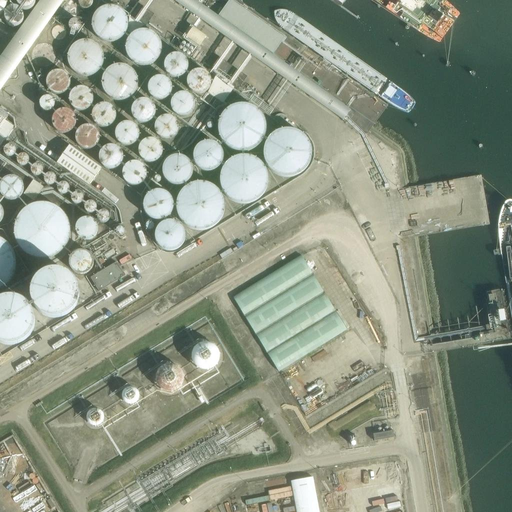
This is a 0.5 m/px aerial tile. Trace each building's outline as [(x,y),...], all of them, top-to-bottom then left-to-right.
[(19,13),(22,16),(26,17),(30,17),(34,14),(36,11),(36,7),(35,3),(32,0),(21,0),(20,1),(17,5),(17,9),(19,13)] [(128,26),(128,22),(128,19),(127,16),(125,12),(123,10),(121,7),(118,6),(115,5),(111,4),(108,4),(105,5),(101,6),(99,8),(96,11),(94,13),(93,17),(92,20),(92,23),(93,27),(94,30),(96,33),(98,35),(101,37),(104,39),(107,40),(111,40),(114,39),(117,38),(120,37),(123,34),(125,32),(127,29),(128,26)] [(7,30),(10,33),(14,34),(18,33),(22,31),(24,27),(24,23),(23,19),(20,16),(16,15),(12,15),(8,17),(5,21),(5,26),(7,30)] [(71,31),(71,29),(70,26),(69,24),(68,23),(67,22),(64,20),(60,19),(58,20),(55,20),(52,22),(51,24),(50,26),(49,30),(49,34),(51,38),(53,40),(55,41),(59,42),(61,42),(64,41),(67,39),(69,38),(70,36),(71,33),(71,31)] [(163,49),(163,45),(163,42),(161,38),(160,35),(157,32),(155,30),(151,28),(148,27),(144,27),(141,27),(137,28),(134,30),(131,32),(129,35),(127,38),(126,41),(125,45),(126,48),(126,52),(128,55),(130,58),(132,60),(135,62),(139,64),(142,64),(146,65),(149,64),(153,63),(156,61),(158,58),(160,55),(162,52),(163,49)] [(105,58),(105,57),(105,54),(104,50),(102,47),(99,44),(96,42),(92,40),(89,39),(85,39),(81,39),(78,41),(75,43),(73,44),(70,47),(69,51),(68,54),(67,58),(68,61),(69,65),(71,68),(73,71),(77,74),(79,75),(82,76),(86,76),(90,76),(93,75),(96,74),(99,71),(102,68),(103,65),(104,61),(105,58)] [(57,54),(57,53),(56,51),(56,49),(54,46),(53,44),(49,42),(47,41),(44,41),(41,41),(39,42),(37,43),(35,45),(34,47),(33,49),(32,53),(32,56),(33,58),(35,62),(37,64),(39,65),(42,66),(44,66),(47,66),(49,65),(51,64),(53,63),(54,61),(56,58),(57,54)] [(189,67),(190,65),(189,62),(189,60),(187,57),(186,55),(184,54),(181,52),(179,52),(176,52),(174,52),(171,53),(169,54),(167,56),(166,58),(165,60),(164,63),(164,66),(164,68),(165,71),(167,73),(169,75),(171,76),(173,77),(176,77),(179,77),(181,77),(183,75),(186,74),(187,72),(189,70),(189,67)] [(138,82),(138,81),(138,78),(137,74),(135,71),(133,69),(130,67),(127,65),(124,64),(120,64),(116,65),(113,66),(111,67),(108,70),(106,73),(105,75),(104,78),(104,81),(104,85),(105,88),(106,90),(108,94),(111,96),(115,98),(119,99),(121,99),(123,99),(127,98),(130,96),(133,94),(135,92),(137,89),(138,86),(138,82)] [(71,82),(71,81),(71,79),(70,76),(68,73),(66,71),(64,70),(60,69),(57,69),(55,70),(52,71),(51,72),(49,74),(48,76),(47,79),(47,81),(47,84),(48,86),(50,89),(52,91),(54,92),(56,93),(58,93),(61,93),(63,93),(66,91),(68,90),(69,88),(70,86),(71,84),(71,82)] [(211,83),(212,81),(211,78),(211,75),(209,73),(207,71),(205,70),(202,69),(200,69),(197,69),(194,70),(192,71),(190,73),(189,76),(188,78),(188,81),(188,83),(189,86),(190,88),(192,90),(195,92),(197,92),(200,93),(202,92),(205,92),(207,90),(209,88),(211,86),(211,83)] [(173,87),(173,86),(172,84),(172,82),(171,80),(169,78),(166,75),(163,75),(161,74),(158,74),(156,75),(154,76),(152,78),(151,79),(149,81),(149,84),(148,86),(149,90),(150,93),(151,94),(153,96),(155,97),(157,98),(159,99),(162,99),(165,98),(168,96),(170,94),(172,92),(172,89),(173,87)] [(210,90),(216,94),(215,97),(225,102),(233,88),(216,79),(210,90)] [(94,99),(94,98),(94,96),(93,94),(91,90),(89,88),(87,87),(83,86),(80,86),(77,86),(75,88),(73,89),(71,91),(70,93),(69,95),(69,98),(69,100),(69,103),(71,105),(72,107),(74,109),(76,110),(79,111),(81,111),(84,111),(86,110),(88,109),(90,108),(93,104),(94,101),(94,99)] [(195,104),(195,103),(195,101),(194,99),(193,97),(192,95),(188,93),(184,92),(182,92),(179,92),(176,95),(173,98),(172,101),(172,103),(172,105),(173,107),(175,111),(178,114),(181,114),(183,115),(185,115),(188,114),(191,111),(194,108),(195,106),(195,104)] [(54,104),(54,103),(54,100),(52,98),(50,96),(47,96),(44,96),(42,98),(40,100),(39,103),(40,106),(41,108),(44,110),(46,111),(49,111),(52,109),(54,107),(54,104)] [(157,111),(156,106),(155,104),(154,102),(150,99),(147,98),(145,98),(142,98),(140,99),(136,101),(135,103),(133,105),(133,107),(132,109),(132,112),(132,114),(133,116),(135,119),(138,121),(141,122),(143,123),(145,123),(148,122),(151,121),(153,120),(155,118),(156,115),(157,113),(157,111)] [(117,115),(117,112),(116,110),(115,108),(114,106),(111,104),(109,103),(107,103),(105,102),(103,103),(100,103),(98,105),(96,106),(94,108),(93,110),(93,112),(93,115),(93,118),(94,120),(95,122),(97,124),(99,125),(101,126),(103,127),(106,127),(110,126),(112,125),(114,123),(116,120),(117,118),(117,115)] [(261,129),(261,125),(261,120),(260,116),(258,112),(255,109),(252,106),(248,104),(244,103),(240,102),(236,103),(232,104),(228,105),(224,108),(221,111),(219,114),(217,118),(217,123),(217,127),(218,131),(219,135),(221,138),(224,142),(228,144),(232,146),(236,147),(240,147),(244,146),(248,145),(252,143),(255,140),(258,137),(260,133),(261,129)] [(77,122),(77,121),(77,119),(77,117),(75,114),(74,113),(72,111),(70,110),(66,109),(63,109),(61,110),(57,112),(55,114),(54,116),(53,118),(53,121),(54,125),(55,127),(56,129),(60,132),(63,133),(65,133),(68,133),(70,132),(73,130),(75,128),(76,126),(77,124),(77,122)] [(180,127),(180,126),(179,122),(179,121),(177,118),(174,116),(173,115),(169,114),(166,114),(164,115),(160,117),(158,119),(157,121),(156,123),(156,126),(156,130),(157,132),(159,135),(161,136),(163,137),(165,138),(168,139),(170,138),(172,138),(174,137),(176,135),(178,134),(179,131),(180,129),(180,127)] [(139,134),(139,133),(139,131),(138,128),(137,127),(135,125),(133,123),(131,122),(128,121),(126,121),(122,122),(118,125),(117,127),(116,128),(115,131),(115,133),(116,138),(117,140),(118,142),(122,144),(126,145),(128,145),(131,145),(133,144),(135,142),(137,141),(138,139),(139,136),(139,134)] [(100,136),(100,133),(99,131),(97,127),(95,126),(93,125),(89,124),(86,124),(84,125),(81,126),(79,128),(78,130),(77,132),(77,135),(77,137),(77,139),(78,141),(80,144),(83,146),(86,147),(88,147),(90,147),(93,146),(95,145),(97,144),(98,142),(99,140),(100,136)] [(307,156),(307,152),(307,147),(306,143),(304,140),(301,136),(298,133),(294,131),(290,130),(286,129),(282,130),(278,131),(274,132),(270,135),(267,138),(265,141),(263,145),(263,150),(263,154),(263,158),(265,162),(267,165),(270,169),(274,171),(278,173),(282,174),(286,174),(290,173),(294,172),(298,170),(301,167),(304,164),(306,160),(307,156)] [(162,150),(162,147),(161,145),(159,141),(157,139),(155,138),(151,137),(149,138),(146,138),(144,139),(142,141),(140,143),(139,145),(138,147),(138,149),(138,151),(139,154),(140,156),(141,158),(144,160),(145,161),(150,162),(152,161),(155,161),(158,159),(160,157),(161,155),(162,153),(162,150)] [(5,146),(6,148),(8,150),(11,150),(14,149),(15,146),(14,143),(12,141),(9,141),(6,143),(5,146)] [(102,164),(70,142),(57,160),(89,182),(102,164)] [(217,155),(217,152),(216,150),(215,147),(213,145),(212,144),(209,143),(207,142),(204,142),(202,142),(199,142),(197,143),(195,145),(193,147),(192,150),(191,152),(191,154),(191,157),(192,159),(193,162),(194,163),(196,165),(198,166),(203,168),(207,167),(209,167),(211,166),(213,164),(215,162),(216,160),(217,157),(217,155)] [(124,156),(124,154),(123,152),(122,149),(120,147),(117,145),(114,144),(112,144),(109,144),(107,145),(103,147),(101,149),(100,151),(100,153),(99,155),(100,158),(100,160),(101,162),(102,164),(104,165),(106,167),(108,168),(111,168),(113,168),(116,167),(119,165),(121,163),(123,161),(123,158),(124,156)] [(19,155),(20,158),(22,159),(25,159),(28,158),(29,155),(28,152),(25,150),(23,150),(20,152),(19,155)] [(184,170),(184,167),(183,165),(182,163),(180,160),(179,159),(176,158),(174,157),(171,157),(169,157),(166,158),(162,160),(160,163),(159,165),(158,168),(158,170),(158,173),(159,175),(161,177),(162,179),(164,181),(166,182),(169,182),(172,183),(175,182),(177,181),(179,180),(181,178),(182,176),(183,174),(184,170)] [(262,180),(262,175),(261,171),(259,167),(256,164),(252,161),(248,159),(243,157),(239,157),(235,158),(231,159),(227,161),(224,164),(221,168),(219,171),(218,175),(218,180),(218,185),(220,189),(222,193),(224,196),(228,198),(232,201),(237,202),(241,202),(245,201),(249,200),(252,198),(256,196),(258,193),(260,189),(262,184),(262,180)] [(33,165),(34,168),(36,170),(39,170),(41,168),(42,165),(41,162),(39,161),(36,161),(34,162),(33,165)] [(146,173),(146,169),(145,167),(143,165),(140,162),(138,161),(135,161),(131,161),(128,163),(126,164),(125,166),(123,168),(123,170),(122,172),(123,175),(123,177),(125,181),(129,183),(131,184),(133,185),(135,185),(138,184),(140,183),(142,181),(144,179),(145,178),(146,175),(146,173)] [(46,174),(47,177),(49,179),(52,179),(54,177),(55,175),(54,172),(52,170),(49,170),(47,172),(46,174)] [(25,187),(24,185),(24,182),(21,179),(20,177),(18,176),(14,175),(11,175),(9,176),(7,177),(5,178),(3,180),(2,182),(1,184),(1,187),(1,191),(3,193),(4,195),(7,198),(10,199),(12,199),(14,199),(17,198),(19,197),(21,196),(23,194),(24,192),(24,190),(25,187)] [(59,183),(60,186),(62,188),(65,188),(67,186),(68,184),(67,181),(65,179),(62,179),(60,181),(59,183)] [(35,200),(44,187),(34,180),(25,193),(35,200)] [(217,207),(217,202),(216,198),(214,194),(211,191),(207,188),(203,186),(199,185),(194,184),(190,185),(186,186),(182,188),(179,191),(176,194),(174,198),(173,202),(173,207),(173,211),(174,215),(176,219),(179,222),(182,225),(186,227),(190,228),(194,229),(198,229),(203,228),(207,225),(210,224),(213,220),(215,216),(217,212),(217,207)] [(73,194),(74,196),(76,198),(79,198),(81,196),(82,194),(81,191),(79,189),(76,189),(74,191),(73,194)] [(167,205),(167,202),(166,200),(165,197),(163,195),(161,193),(159,192),(156,192),(154,192),(152,192),(149,193),(146,194),(145,195),(143,197),(142,200),(141,202),(141,205),(141,207),(142,210),(143,212),(145,214),(147,216),(149,217),(152,217),(154,218),(157,217),(159,217),(161,216),(163,214),(165,212),(166,210),(167,207),(167,205)] [(87,203),(87,206),(90,208),(93,208),(95,206),(96,203),(95,201),(93,199),(90,199),(88,200),(87,203)] [(69,237),(70,232),(69,226),(68,221),(65,217),(62,212),(58,209),(53,206),(48,205),(43,204),(38,204),(33,205),(28,208),(24,211),(20,214),(17,219),(15,224),(14,229),(14,234),(15,239),(17,244),(20,249),(24,253),(28,256),(33,258),(38,259),(43,259),(49,259),(54,257),(58,254),(62,251),(65,247),(68,242),(69,237)] [(99,213),(100,215),(102,217),(105,217),(108,215),(109,213),(108,210),(105,208),(103,208),(100,210),(99,213)] [(100,228),(100,225),(100,223),(99,220),(98,218),(96,216),(94,215),(91,214),(89,213),(86,214),(84,214),(81,215),(79,217),(78,219),(77,222),(76,224),(76,227),(77,229),(78,232),(79,234),(81,235),(84,236),(86,237),(89,237),(91,237),(94,236),(96,234),(98,233),(99,230),(100,228)] [(180,238),(180,235),(179,233),(178,230),(176,228),(175,227),(172,226),(170,225),(167,225),(165,225),(162,226),(158,228),(156,230),(155,233),(154,235),(154,237),(154,240),(155,242),(156,245),(157,246),(159,248),(162,250),(166,251),(170,250),(172,250),(174,249),(176,247),(178,245),(179,243),(180,240),(180,238)] [(15,266),(15,261),(15,256),(14,252),(12,247),(9,243),(5,240),(1,237),(0,236),(0,285),(1,285),(5,283),(9,279),(12,275),(14,271),(15,266)] [(93,264),(93,261),(93,258),(92,256),(90,254),(88,252),(86,251),(83,250),(81,250),(78,251),(76,252),(74,254),(72,256),(71,258),(71,261),(71,264),(72,266),(74,268),(76,270),(78,271),(81,272),(83,272),(86,272),(88,270),(90,268),(92,266),(93,264)] [(244,316),(312,274),(301,256),(232,298),(244,316)] [(116,263),(91,279),(99,292),(107,288),(125,277),(120,268),(116,263)] [(50,313),(57,315),(63,315),(70,312),(75,308),(79,302),(80,295),(80,288),(77,282),(73,277),(67,273),(60,272),(54,272),(47,275),(42,279),(38,285),(37,291),(37,298),(40,305),(44,310),(50,313)] [(256,335),(324,293),(312,274),(244,316),(256,335)] [(267,353),(335,311),(324,293),(256,335),(267,353)] [(0,338),(4,341),(11,343),(18,342),(24,340),(29,335),(33,330),(35,323),(34,316),(32,310),(27,305),(21,301),(15,299),(8,300),(1,302),(0,303),(0,338)] [(279,372),(347,330),(335,311),(267,353),(279,372)] [(216,359),(216,356),(216,353),(215,350),(213,347),(211,345),(208,343),(205,342),(202,342),(199,342),(196,342),(194,344),(191,345),(189,348),(188,350),(187,353),(186,356),(186,359),(187,362),(189,365),(190,367),(193,369),(195,370),(198,371),(201,372),(204,371),(207,370),(210,369),(212,367),(214,364),(215,362),(216,359)] [(181,381),(182,378),(181,375),(180,372),(178,369),(176,367),(174,365),(171,364),(168,364),(165,364),(162,364),(159,366),(157,367),(155,370),(153,372),(152,375),(152,378),(152,381),(153,384),(154,387),(156,389),(158,391),(161,392),(164,393),(167,394),(170,393),(173,392),(175,391),(178,389),(179,386),(181,384),(181,381)] [(139,401),(139,399),(139,396),(138,394),(136,391),(134,390),(132,388),(129,388),(126,388),(124,388),(122,390),(120,391),(118,394),(117,396),(117,399),(117,401),(118,404),(120,406),(122,408),(124,409),(127,410),(129,410),(132,409),(134,408),(136,406),(138,404),(139,401)] [(105,423),(106,420),(105,417),(104,415),(103,413),(101,411),(98,410),(96,409),(93,409),(91,410),(88,411),(86,413),(85,415),(84,418),(83,420),(84,423),(85,425),(86,428),(88,429),(91,431),(93,431),(96,431),(99,431),(101,429),(103,428),(105,425),(105,423)] [(392,435),(373,437),(374,445),(393,442),(392,435)] [(321,511),(315,474),(293,478),(299,511),(321,511)]
